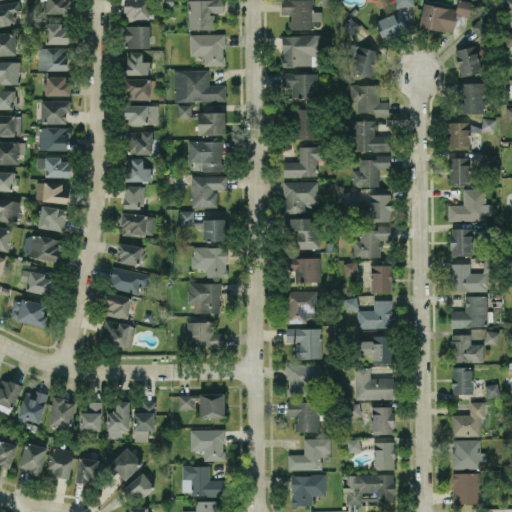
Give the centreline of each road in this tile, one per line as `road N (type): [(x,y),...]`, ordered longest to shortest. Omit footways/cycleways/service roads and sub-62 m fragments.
road 1 (residential): [(250,0),(262,511)]
road 2 (residential): [(429,511),(418,73)]
road 3 (residential): [(94,0),(94,205),(64,368)]
road 4 (residential): [(254,370),(88,372),(0,339)]
